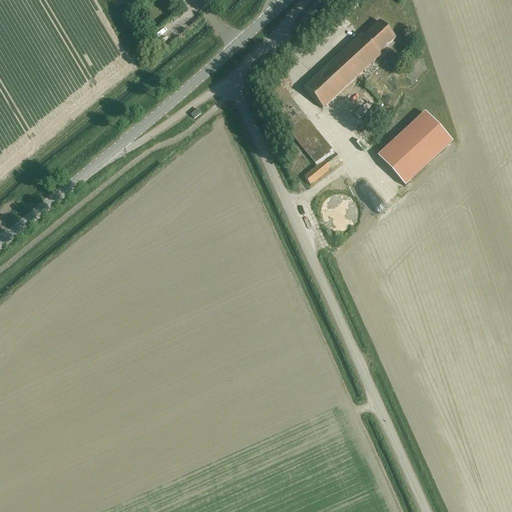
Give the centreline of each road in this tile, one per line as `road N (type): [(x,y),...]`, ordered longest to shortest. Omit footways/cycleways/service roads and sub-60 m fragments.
road 1 (unclassified): [(425,511),(228,81)]
road 2 (tertiary): [(99,162),(287,0)]
road 3 (tertiary): [(99,162),(228,81)]
road 4 (tertiary): [(0,244),(99,162)]
